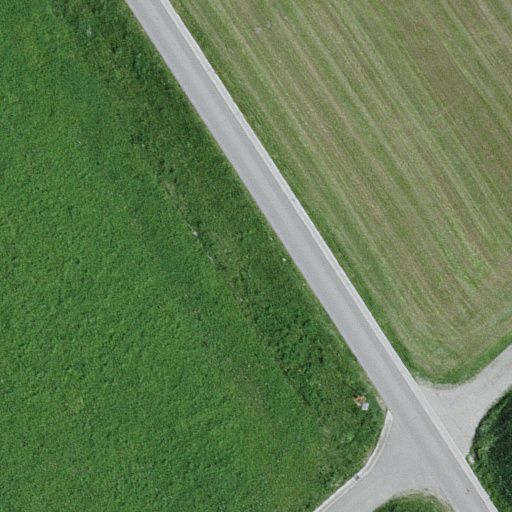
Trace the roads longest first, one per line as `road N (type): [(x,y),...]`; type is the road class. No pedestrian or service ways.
road 1 (track): [(141,0),(470,511)]
road 2 (track): [(511,368),(352,511)]
